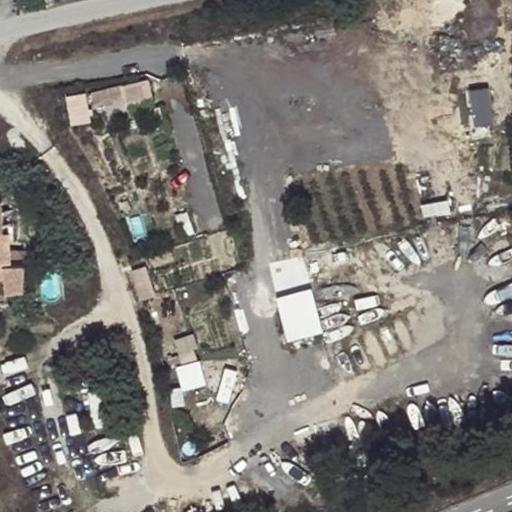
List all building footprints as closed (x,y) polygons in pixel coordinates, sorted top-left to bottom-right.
[(154,77),(95,90),(99,106),(157,93),(154,77)] [(494,86),(473,89),(478,124),(498,121),(494,86)] [(72,92),(74,122),(95,121),(94,91),(72,92)] [(0,279),(5,279),(4,262),(15,261),(12,199),(0,199),(0,279)] [(9,263),(9,292),(31,292),(31,263),(9,263)] [(290,337),(326,331),(319,287),(283,293),(290,337)] [(182,337),(185,356),(200,354),(197,335),(182,337)]
